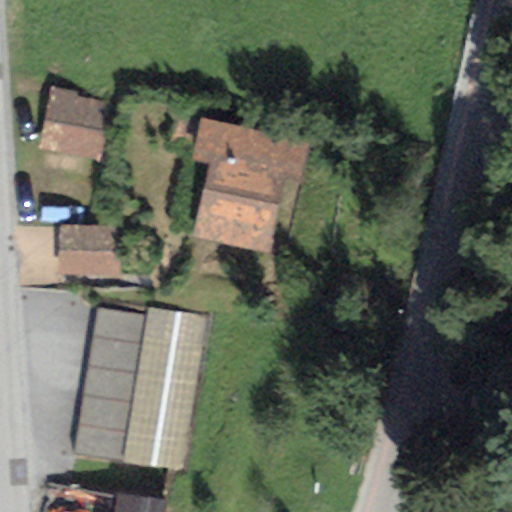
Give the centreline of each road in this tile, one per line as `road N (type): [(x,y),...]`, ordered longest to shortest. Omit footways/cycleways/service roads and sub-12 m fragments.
road 1 (tertiary): [(382,511),(511,39)]
road 2 (residential): [(13,511),(0,341)]
